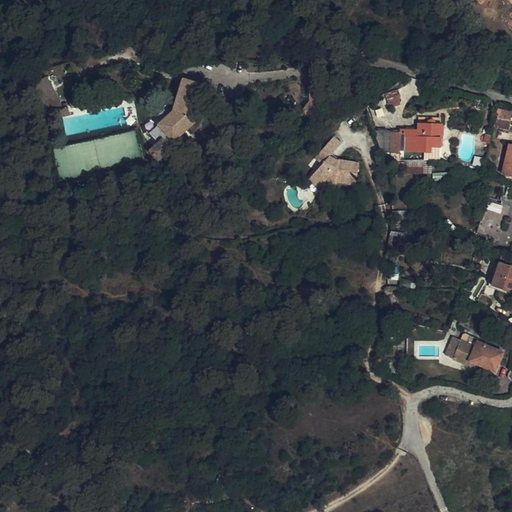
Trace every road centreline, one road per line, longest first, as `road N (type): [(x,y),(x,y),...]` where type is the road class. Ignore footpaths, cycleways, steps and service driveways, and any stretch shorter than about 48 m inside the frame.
road 1 (track): [(0,337),(98,293),(257,273),(355,345),(372,378),(413,399)]
road 2 (track): [(348,133),(366,155),(387,231),(369,367)]
road 3 (residential): [(511,398),(427,389),(413,399),(412,431),(446,511)]
